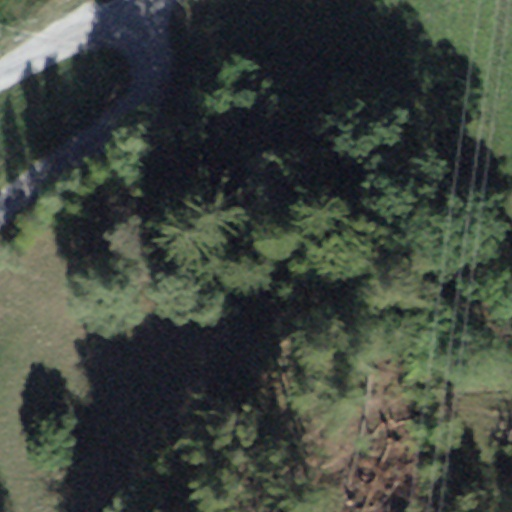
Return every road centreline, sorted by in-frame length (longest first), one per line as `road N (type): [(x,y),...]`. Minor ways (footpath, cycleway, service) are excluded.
road 1 (track): [(143,0),(155,78),(0,198)]
road 2 (track): [(0,74),(142,0)]
